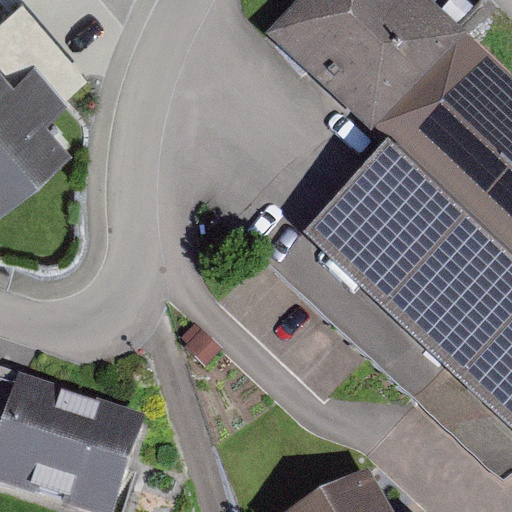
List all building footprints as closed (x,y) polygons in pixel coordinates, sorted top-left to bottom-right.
[(427,0),(310,0),(268,44),(372,142),(469,40),(427,0)] [(88,93),(22,16),(0,34),(0,214),(6,221),(81,157),(52,124),(88,93)] [(511,79),(469,40),(372,142),(387,156),(305,243),(511,437),(511,79)] [(119,511),(151,425),(0,371),(0,487),(69,511),(119,511)] [(390,511),(375,487),(331,511),(390,511)]
